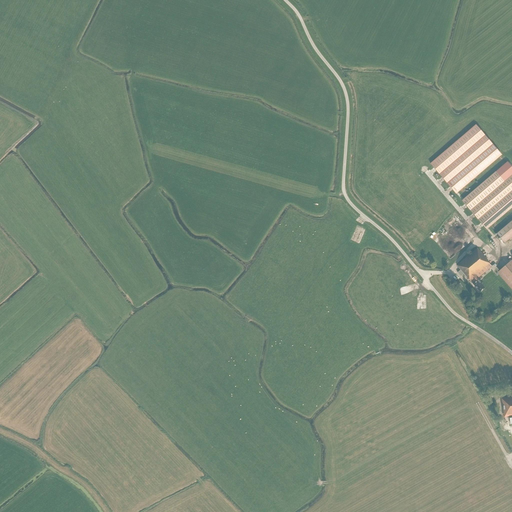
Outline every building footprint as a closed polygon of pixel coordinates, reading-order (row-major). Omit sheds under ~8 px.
[(492,144),(446,183),(456,194),(501,155),(492,144)] [(511,167),(507,161),(461,200),(486,230),(511,207),(511,167)] [(511,220),(497,234),(505,243),(511,236),(511,220)] [(460,276),(463,273),(469,280),(471,278),(474,283),(473,284),(480,292),(485,288),(482,284),(476,277),(477,276),(479,277),(490,268),(497,275),(498,274),(511,289),(511,259),(499,270),(494,264),(491,266),(486,259),(486,258),(477,247),(456,265),(460,269),(457,272),(460,276)] [(511,396),(511,397),(501,399),(503,413),(498,413),(500,426),(511,423),(511,396)]
